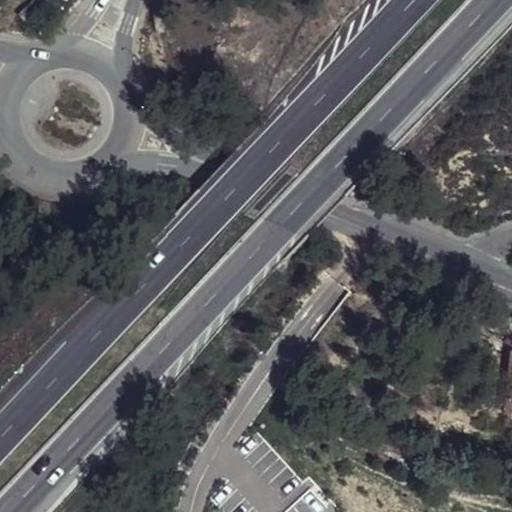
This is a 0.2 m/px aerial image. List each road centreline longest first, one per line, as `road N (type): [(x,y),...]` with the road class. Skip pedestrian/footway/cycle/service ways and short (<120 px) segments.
road 1 (motorway): [(8,511),(494,0)]
road 2 (motorway): [(414,0),(0,440)]
road 3 (tertiary): [(221,167),(511,292)]
road 4 (tertiary): [(100,169),(221,167)]
